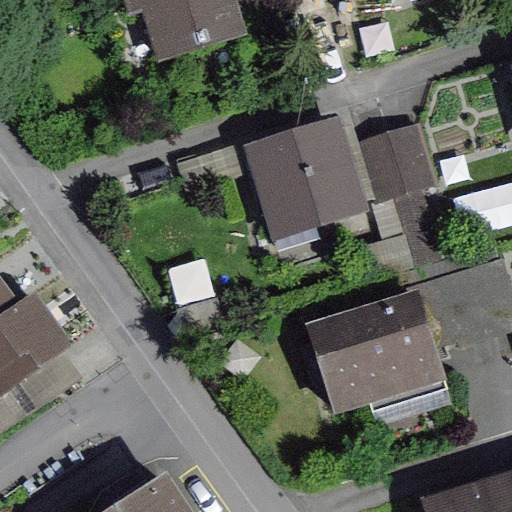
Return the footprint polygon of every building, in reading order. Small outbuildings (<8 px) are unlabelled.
[(147,8),(164,61),(240,37),(240,36),(282,22),(274,0),(128,0),(132,12),(147,8)] [(327,8),(324,0),(290,0),(297,18),(327,8)] [(418,127),(389,136),(406,194),(435,185),(418,127)] [(333,132),(258,155),(269,192),(280,229),(356,206),(333,132)] [(395,197),(406,194),(389,136),(360,145),(378,203),(395,197)] [(462,346),(511,329),(511,304),(500,265),(414,291),(417,301),(312,333),(336,412),(441,378),(426,331),(454,322),(462,346)] [(0,324),(15,313),(2,294),(0,291),(0,324)] [(28,304),(15,313),(0,324),(0,394),(61,351),(62,344),(51,328),(34,306),(28,304)] [(511,511),(511,480),(428,506),(429,511),(511,511)] [(181,511),(163,484),(121,511),(181,511)]
